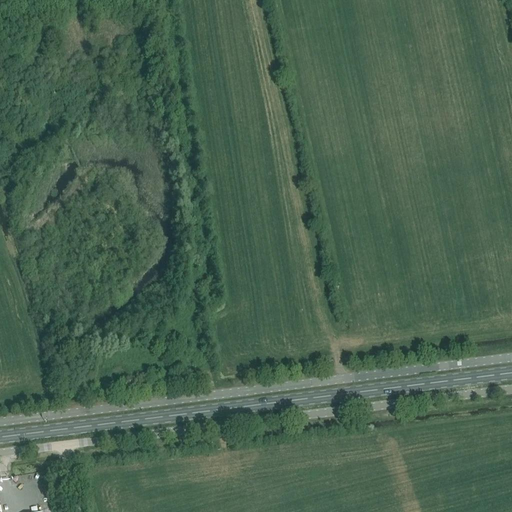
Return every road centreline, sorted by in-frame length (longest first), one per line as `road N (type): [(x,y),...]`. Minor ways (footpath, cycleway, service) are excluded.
road 1 (unclassified): [(0,422),(511,356)]
road 2 (primary): [(0,438),(511,375)]
road 3 (unclassified): [(64,444),(511,389)]
